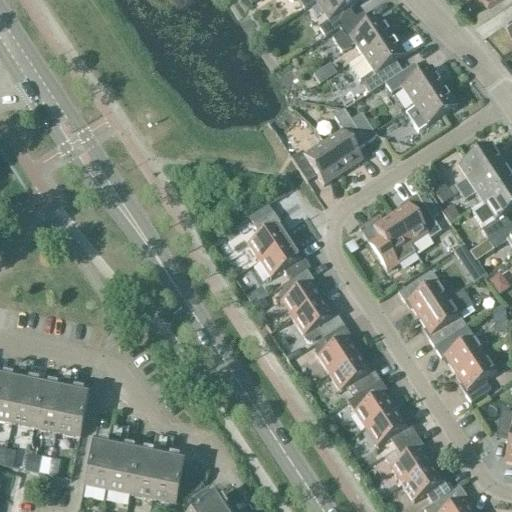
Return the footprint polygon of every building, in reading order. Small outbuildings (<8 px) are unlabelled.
[(295,0),(303,12),(315,5),(322,0),(295,0)] [(325,41),(339,32),(355,21),(348,11),(358,4),(354,0),(322,0),(315,5),(328,24),(318,31),(325,41)] [(362,59),(392,39),(379,20),(369,26),(363,16),(355,21),(339,32),(342,36),(332,42),(341,56),(354,47),(362,59)] [(349,67),(369,97),(384,87),(402,75),(401,75),(395,65),(405,59),(392,39),(362,59),(349,67)] [(391,97),(401,91),(414,110),(443,90),(431,71),(421,77),(414,67),(401,75),(402,75),(384,87),(391,97)] [(328,69),(311,80),(317,89),(334,78),(328,69)] [(420,133),(426,129),(456,109),(443,90),(414,110),(405,115),(416,133),(420,133)] [(323,146),(342,176),(362,163),(356,154),(366,147),(350,123),(344,113),(333,120),(342,134),(323,146)] [(361,116),(350,123),(366,147),(377,140),(361,116)] [(317,179),(323,189),(342,176),(323,146),(304,159),(301,155),(291,162),(306,186),(317,179)] [(466,182),(454,190),(458,196),(503,166),(491,148),(458,170),(466,182)] [(458,196),(464,204),(476,196),(482,206),(511,186),(511,179),(503,166),(458,196)] [(442,207),(452,200),(440,182),(430,189),(442,207)] [(486,230),(480,233),(487,243),(510,228),(504,218),(511,212),(511,186),(482,206),(488,215),(479,220),(486,230)] [(424,196),(418,200),(432,222),(438,218),(424,196)] [(429,242),(440,235),(432,222),(418,200),(416,198),(405,205),(407,208),(390,219),(410,249),(426,238),(429,242)] [(451,210),(443,215),(450,227),(458,221),(451,210)] [(247,248),(258,265),(288,246),(277,228),(280,227),(273,216),(253,229),(259,240),(247,248)] [(393,260),(410,249),(390,219),(373,231),(384,247),(373,254),(387,274),(397,267),(393,260)] [(493,253),(507,244),(511,250),(511,230),(510,228),(487,243),(493,253)] [(451,236),(444,241),(450,252),(457,247),(451,236)] [(353,244),(344,250),(350,258),(358,253),(353,244)] [(282,275),(289,284),(289,285),(306,274),(309,272),(302,261),(300,263),(288,246),(258,265),(270,283),(282,275)] [(292,323),(322,303),(310,286),(313,284),(306,274),(289,285),(289,284),(281,290),(283,294),(280,295),(279,299),(279,304),(292,323)] [(429,275),(397,297),(404,307),(407,305),(418,323),(448,303),(436,285),(436,286),(429,275)] [(427,342),(434,352),(454,339),(466,331),(459,319),(472,310),(462,294),(448,303),(418,323),(429,340),(427,342)] [(322,342),(343,329),(336,319),(333,320),(322,303),(292,323),(306,345),(308,346),(312,346),(321,340),(322,342)] [(328,378),(358,358),(347,341),(350,340),(343,329),(322,342),(317,346),(319,349),(317,351),(314,354),(314,357),(328,378)] [(454,339),(434,352),(441,362),(443,361),(455,378),(484,358),(473,341),(460,349),(454,339)] [(340,396),(346,406),(359,397),(379,384),(372,374),(369,376),(358,358),(328,378),(340,396)] [(466,395),(463,397),(470,407),(490,394),(483,384),(496,376),(484,358),(455,378),(466,395)] [(15,364),(12,376),(19,378),(22,365),(15,364)] [(23,379),(30,380),(33,367),(26,366),(23,379)] [(57,386),(64,387),(66,374),(60,373),(57,386)] [(68,388),(75,389),(77,377),(71,375),(68,388)] [(0,425),(11,427),(20,384),(0,379),(0,425)] [(11,427),(28,431),(34,432),(43,388),(20,384),(11,427)] [(365,433),(395,414),(383,397),(386,395),(379,384),(359,397),(346,406),(365,433)] [(34,432),(38,433),(56,437),(65,393),(43,388),(34,432)] [(65,393),(56,437),(79,441),(88,398),(65,393)] [(376,451),(389,443),(395,453),(416,440),(409,429),(406,431),(395,414),(365,433),(376,451)] [(503,466),(511,467),(511,416),(501,414),(495,442),(507,445),(503,466)] [(108,443),(115,444),(117,432),(111,431),(108,443)] [(119,445),(126,447),(128,434),(122,433),(119,445)] [(153,452),(159,454),(162,441),(155,440),(153,452)] [(390,471),(401,489),(431,469),(420,452),(423,450),(416,440),(395,453),(402,463),(390,471)] [(164,455),(170,456),(173,443),(166,442),(164,455)] [(116,450),(93,446),(84,489),(107,494),(116,450)] [(107,494),(121,497),(129,499),(138,455),(116,450),(107,494)] [(12,472),(15,455),(6,454),(2,470),(12,472)] [(138,455),(129,499),(152,503),(161,460),(138,455)] [(152,503),(175,508),(184,464),(161,460),(152,503)] [(41,461),(38,478),(47,480),(51,463),(41,461)] [(56,481),(60,465),(51,463),(47,480),(56,481)] [(413,506),(425,498),(432,508),(439,504),(452,495),(445,484),(442,486),(431,469),(401,489),(413,506)] [(469,511),(463,503),(466,501),(459,490),(452,495),(439,504),(432,508),(426,511),(469,511)] [(226,511),(218,499),(198,511),(226,511)] [(233,511),(237,511),(245,507),(242,501),(231,508),(233,511)]
